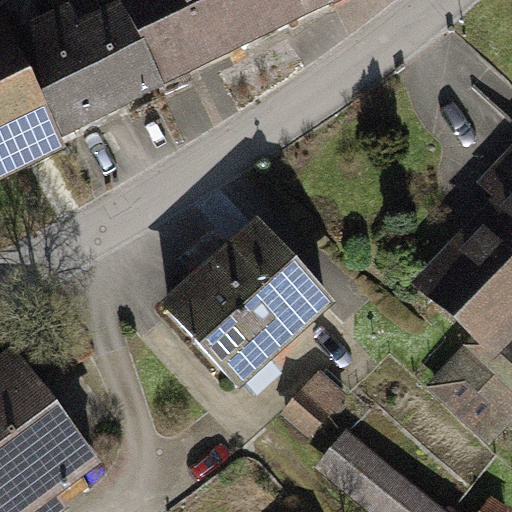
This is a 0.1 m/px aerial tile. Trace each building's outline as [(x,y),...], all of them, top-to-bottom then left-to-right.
[(164,96),(116,0),(102,0),(17,43),(67,144),(164,96)] [(116,0),(164,96),(255,51),(229,0),(116,0)] [(229,0),(255,51),(357,0),(229,0)] [(0,187),(71,152),(67,144),(17,43),(0,9),(0,187)] [(511,152),(474,194),(494,212),(417,297),(471,345),(433,386),(492,440),(511,418),(511,152)] [(339,310),(267,232),(180,312),(252,390),(339,310)] [(17,355),(0,367),(0,511),(51,511),(105,472),(17,355)] [(351,402),(322,378),(280,429),(309,453),(351,402)] [(443,511),(353,436),(316,480),(353,511),(443,511)]
